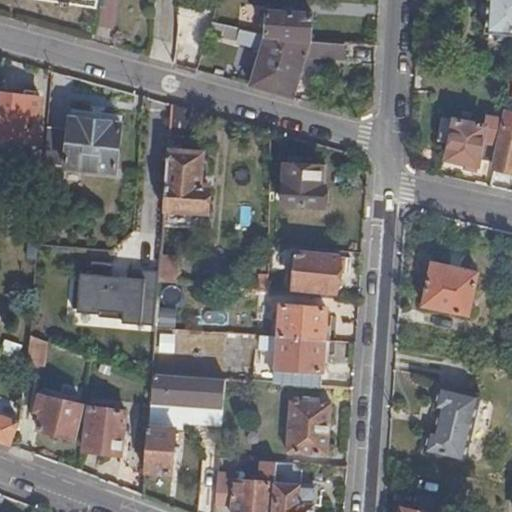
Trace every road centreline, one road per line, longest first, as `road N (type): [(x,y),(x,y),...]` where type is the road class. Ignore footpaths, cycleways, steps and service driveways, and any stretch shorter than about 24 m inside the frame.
road 1 (residential): [(361,511),(385,181)]
road 2 (residential): [(387,144),(158,82)]
road 3 (residential): [(158,82),(0,37)]
road 4 (unclassified): [(158,82),(148,240)]
road 5 (residential): [(387,144),(397,0)]
road 6 (residential): [(511,211),(385,181)]
road 7 (tertiary): [(113,511),(0,471)]
